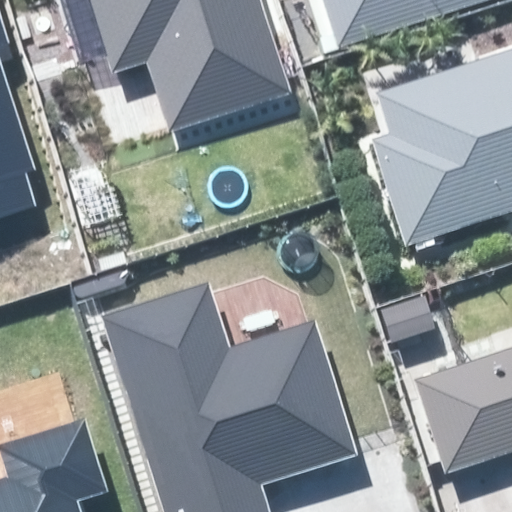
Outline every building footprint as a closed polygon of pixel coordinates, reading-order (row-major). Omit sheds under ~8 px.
[(148,59),(171,132),(293,93),(263,0),(93,0),(115,69),(148,59)] [(342,0),(350,26),(436,0),(342,0)] [(0,216),(38,205),(27,172),(36,170),(0,59),(0,43),(10,40),(0,10),(0,216)] [(365,138),(402,248),(511,211),(511,48),(388,91),(400,126),(365,138)] [(209,282),(100,317),(162,511),(266,511),(257,483),(353,452),(311,321),(231,347),(209,282)] [(511,445),(511,351),(421,381),(450,466),(511,445)] [(0,511),(81,511),(78,500),(107,491),(84,419),(0,445),(0,446),(9,476),(0,479),(0,511)]
